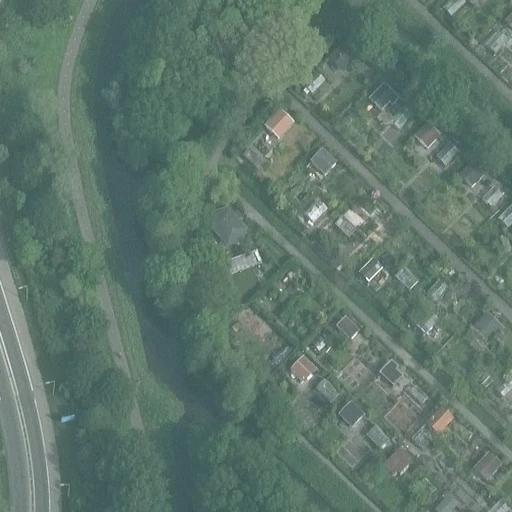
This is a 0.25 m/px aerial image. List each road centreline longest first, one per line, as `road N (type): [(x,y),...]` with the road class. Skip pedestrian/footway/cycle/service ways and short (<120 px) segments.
road 1 (motorway): [(41,511),(33,431),(0,326)]
road 2 (motorway): [(21,511),(0,366)]
